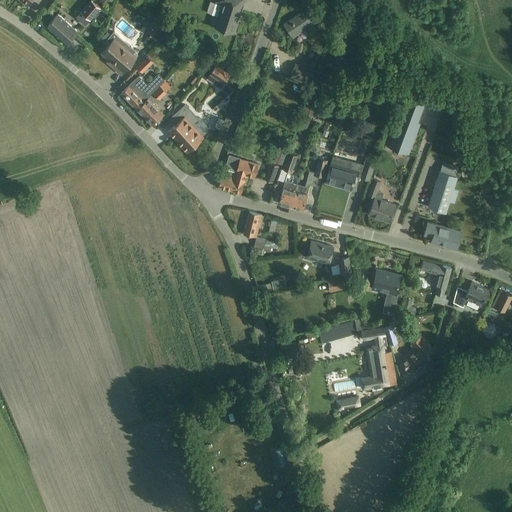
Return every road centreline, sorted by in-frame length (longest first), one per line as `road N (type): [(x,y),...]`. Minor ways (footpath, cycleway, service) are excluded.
road 1 (unclassified): [(297,454),(249,283),(203,194)]
road 2 (unclassified): [(203,194),(0,11)]
road 3 (residential): [(297,454),(429,364),(460,258)]
road 4 (unclassified): [(460,258),(203,194)]
road 5 (unclassified): [(203,194),(272,0)]
